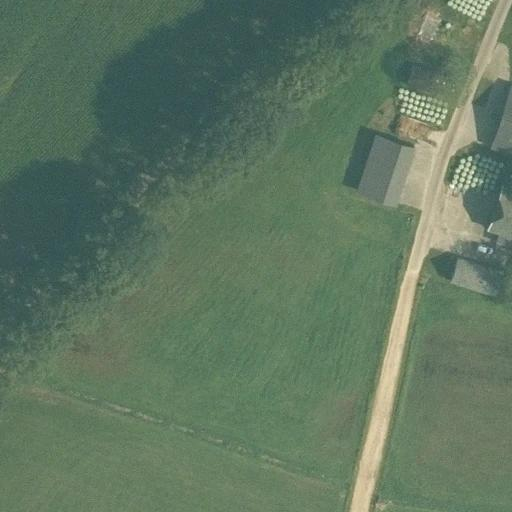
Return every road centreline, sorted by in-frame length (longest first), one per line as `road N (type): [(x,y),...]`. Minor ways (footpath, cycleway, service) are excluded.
road 1 (unclassified): [(0,324),(315,0)]
road 2 (unclassified): [(504,0),(440,169),(412,272)]
road 3 (track): [(412,272),(356,511)]
